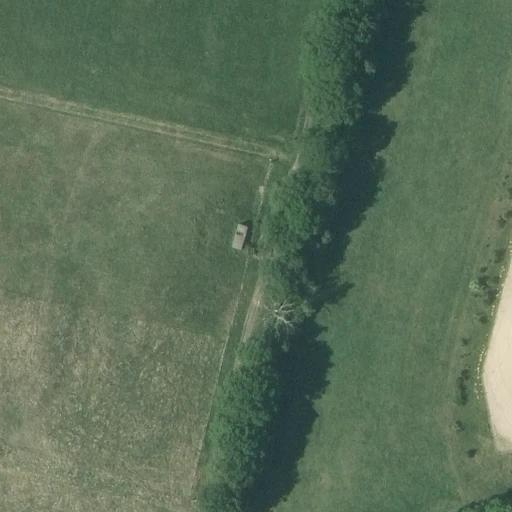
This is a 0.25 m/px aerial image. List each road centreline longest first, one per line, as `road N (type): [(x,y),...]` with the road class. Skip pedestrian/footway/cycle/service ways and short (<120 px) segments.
road 1 (track): [(327,0),(205,511)]
road 2 (track): [(289,160),(0,95)]
